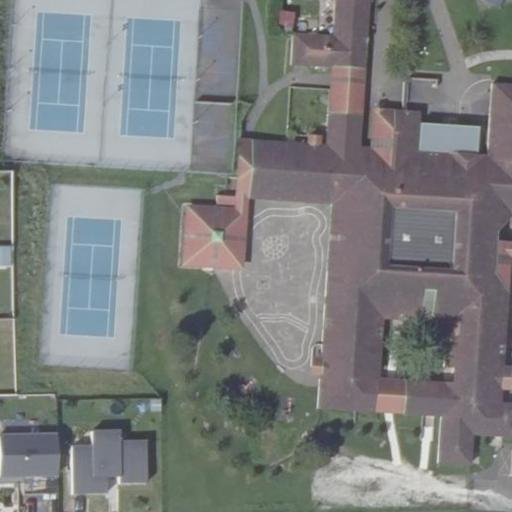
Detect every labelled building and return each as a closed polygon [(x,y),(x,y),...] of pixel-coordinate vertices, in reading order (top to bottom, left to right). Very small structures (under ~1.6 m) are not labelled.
[(285,37),(284,68),(323,71),(357,73),(362,0),(331,0),(330,40),(285,37)] [(357,73),(323,71),(322,81),(321,115),(355,118),(357,83),(357,73)] [(491,246),(492,232),(492,218),(511,219),(511,87),(487,87),(483,166),(472,165),(464,164),(462,157),(411,155),(412,137),(412,124),(405,114),(385,113),(380,180),(371,179),(352,157),(352,151),(355,118),(321,115),(318,150),(315,150),(297,148),(244,144),(241,203),(325,209),(325,219),(315,362),(331,363),(330,381),(314,381),(313,412),(370,416),(373,383),(375,322),(450,328),(448,337),(440,342),(439,371),(447,371),(446,387),(399,385),(395,417),(434,420),(432,467),(465,469),(468,439),(511,440),(511,407),(498,407),(498,394),(499,370),(502,289),(489,289),(491,246)] [(193,103),(191,150),(227,152),(229,105),(193,103)] [(365,113),(364,151),(352,151),(352,157),(371,179),(380,180),(385,113),(365,113)] [(315,138),(299,137),(297,148),(315,150),(315,138)] [(472,165),(472,142),(460,141),(412,137),(411,155),(462,157),(464,164),(472,165)] [(228,200),(210,198),(208,210),(240,213),(241,203),(244,144),(231,144),(230,174),(228,200)] [(240,213),(208,210),(181,208),(177,269),(237,273),(240,213)] [(505,262),(507,247),(491,246),(489,289),(502,289),(505,262)] [(161,330),(140,335),(143,349),(164,344),(161,330)] [(330,381),(331,363),(315,362),(306,362),(303,379),(314,381),(330,381)] [(507,394),(508,371),(499,370),(498,394),(507,394)] [(399,385),(373,383),(370,416),(395,417),(399,385)] [(148,467),(149,424),(112,424),(112,414),(83,414),(83,433),(73,433),(73,479),(99,479),(99,459),(119,459),(119,467),(148,467)] [(49,435),(0,433),(0,474),(49,475),(49,435)]
